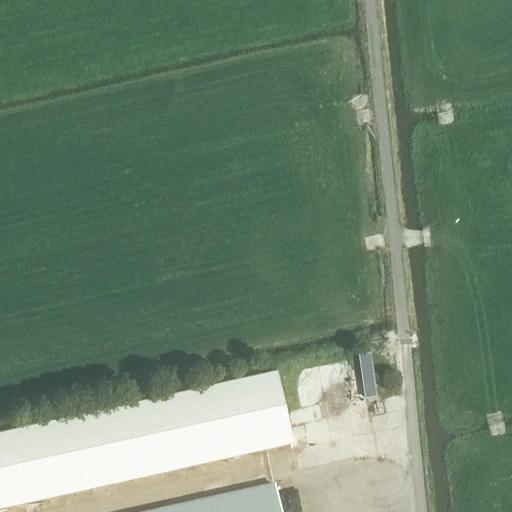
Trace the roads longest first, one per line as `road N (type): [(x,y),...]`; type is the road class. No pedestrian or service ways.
road 1 (unclassified): [(406,341),(369,0)]
road 2 (track): [(411,446),(114,511)]
